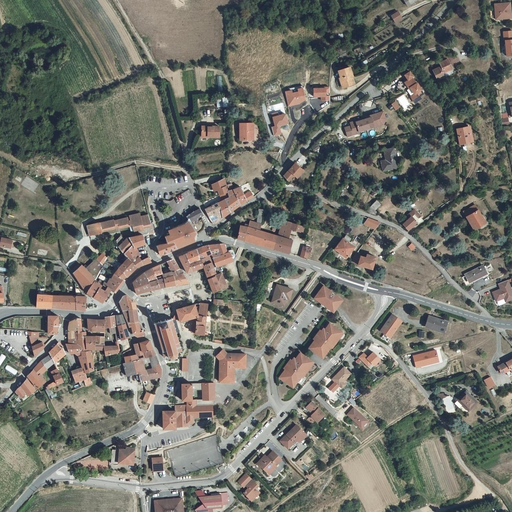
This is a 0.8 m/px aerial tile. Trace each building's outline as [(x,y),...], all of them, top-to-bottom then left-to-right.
[(510,2),(494,4),(496,20),(511,19),(510,2)] [(399,10),(392,14),(396,21),(403,18),(399,10)] [(511,31),(503,33),(504,42),(505,41),(507,57),(511,56),(511,31)] [(445,79),(443,74),(452,70),(447,60),(438,64),(440,68),(433,71),(438,82),(445,79)] [(351,85),(349,77),(352,77),(348,67),(337,71),(339,77),(337,78),(341,88),(351,85)] [(404,82),(398,81),(396,89),(405,91),(409,87),(414,94),(410,96),(414,102),(420,98),(419,96),(422,94),(420,90),(421,89),(416,83),(415,83),(411,77),(412,76),(408,71),(407,72),(403,75),(406,80),(404,82)] [(223,98),(218,98),(217,107),(229,107),(229,96),(223,96),(223,98)] [(351,126),(345,128),(348,137),(354,135),(353,132),(358,130),(359,132),(374,127),(373,124),(379,122),(380,126),(383,125),(385,120),(382,112),(371,116),(371,117),(367,119),(366,117),(364,118),(365,119),(351,124),(351,126)] [(507,115),(500,116),(502,126),(509,126),(507,115)] [(254,124),(241,124),(241,140),(254,140),(254,124)] [(457,129),(460,144),(474,141),(468,126),(457,129)] [(221,127),(202,127),(202,136),(220,136),(221,127)] [(386,159),(381,160),(382,170),(397,167),(395,147),(385,149),(386,159)] [(284,175),(288,180),(293,175),(294,174),(297,177),(303,170),(295,163),(292,166),(284,175)] [(227,192),(224,180),(224,179),(212,185),(214,191),(217,190),(219,195),(220,195),(227,192)] [(245,193),(240,186),(233,191),(241,205),(254,197),(250,190),(245,193)] [(227,198),(224,199),(231,212),(237,207),(241,205),(233,191),(227,192),(229,197),(227,198)] [(229,197),(227,192),(220,195),(222,201),(224,199),(227,198),(229,197)] [(223,218),(231,212),(224,199),(222,201),(218,202),(223,218)] [(369,208),(366,211),(372,213),(380,204),(376,200),(372,204),(369,208)] [(219,220),(223,218),(218,202),(205,209),(209,216),(216,213),(219,220)] [(486,222),(476,205),(464,211),(474,229),(486,222)] [(417,222),(418,223),(424,218),(421,215),(422,215),(415,208),(409,213),(411,216),(403,224),(409,230),(417,222)] [(204,214),(200,209),(194,212),(187,215),(190,220),(201,215),(204,214)] [(143,234),(154,232),(152,224),(149,214),(148,213),(140,215),(140,214),(130,217),(131,222),(130,222),(129,218),(119,221),(116,220),(101,223),(100,222),(88,224),(90,236),(103,233),(102,231),(104,231),(105,232),(106,230),(107,230),(108,231),(109,230),(109,229),(111,231),(112,229),(113,229),(115,230),(115,228),(116,228),(117,228),(120,228),(122,229),(122,227),(123,227),(125,228),(125,226),(127,226),(128,227),(129,225),(133,225),(133,227),(132,227),(134,234),(135,234),(136,236),(131,237),(131,235),(129,235),(129,237),(128,238),(125,240),(121,236),(116,242),(124,254),(128,258),(140,255),(141,254),(136,247),(145,243),(143,234)] [(368,218),(364,223),(375,229),(380,222),(368,218)] [(300,231),(302,226),(282,219),(279,228),(277,236),(275,244),(273,249),(288,253),(292,240),(288,239),(291,229),(300,231)] [(248,227),(259,230),(263,224),(262,224),(257,222),(249,220),(248,227)] [(168,235),(165,236),(168,242),(173,240),(177,247),(182,245),(182,244),(194,239),(194,237),(194,235),(195,234),(188,221),(183,226),(166,232),(168,235)] [(240,225),(239,230),(237,238),(244,240),(247,227),(240,225)] [(275,244),(277,236),(259,230),(248,227),(247,227),(244,240),(273,249),(275,244)] [(14,239),(1,237),(1,240),(0,243),(0,244),(13,247),(14,239)] [(344,239),(343,238),(335,249),(347,257),(355,247),(349,242),(344,239)] [(173,240),(168,242),(157,245),(160,255),(177,247),(173,240)] [(213,258),(216,267),(233,260),(230,255),(233,254),(232,251),(231,251),(229,248),(225,249),(223,243),(216,244),(221,255),(213,258)] [(211,254),(213,258),(221,255),(216,244),(206,245),(201,247),(196,249),(197,249),(200,258),(208,255),(211,254)] [(300,257),(307,259),(309,251),(310,252),(311,248),(304,245),(300,257)] [(186,253),(190,263),(201,259),(200,258),(197,249),(186,253)] [(351,262),(372,269),(376,257),(378,252),(371,250),(370,253),(363,250),(360,249),(351,262)] [(103,253),(97,259),(103,265),(107,257),(103,253)] [(187,273),(193,271),(190,263),(186,253),(179,256),(186,271),(187,273)] [(140,255),(128,258),(137,267),(151,262),(149,257),(148,257),(143,259),(142,258),(140,255)] [(204,267),(205,270),(213,267),(208,255),(200,258),(201,259),(204,267)] [(128,258),(122,264),(132,272),(137,267),(128,258)] [(85,268),(95,278),(97,277),(99,273),(101,269),(102,267),(103,265),(97,259),(85,268)] [(179,268),(172,259),(167,261),(175,271),(179,268)] [(201,259),(190,263),(193,271),(204,267),(201,259)] [(122,264),(119,268),(127,276),(129,275),(132,272),(122,264)] [(154,267),(151,268),(155,276),(162,273),(160,264),(157,265),(154,267)] [(487,275),(483,264),(466,273),(470,284),(487,275)] [(85,268),(82,265),(73,273),(86,293),(94,281),(95,278),(85,268)] [(100,271),(99,273),(107,277),(111,280),(114,274),(110,271),(102,267),(101,269),(100,271)] [(207,276),(216,272),(213,267),(205,270),(207,276)] [(119,268),(114,274),(123,278),(127,276),(119,268)] [(145,272),(149,283),(157,281),(156,278),(155,276),(151,268),(149,270),(145,272)] [(171,273),(162,275),(162,276),(163,279),(173,275),(177,274),(175,271),(171,273)] [(151,289),(149,283),(145,272),(142,274),(138,277),(132,284),(134,285),(136,293),(143,291),(151,289)] [(173,275),(163,279),(165,287),(189,282),(184,275),(182,272),(177,274),(173,275)] [(105,281),(107,277),(99,273),(97,277),(105,281)] [(227,286),(221,273),(219,274),(208,279),(213,292),(227,286)] [(111,280),(108,288),(110,289),(116,292),(125,279),(123,278),(114,274),(111,280)] [(495,301),(504,297),(505,301),(511,298),(511,292),(507,280),(498,283),(500,288),(492,292),(495,301)] [(86,293),(94,298),(102,285),(94,281),(86,293)] [(151,289),(159,288),(157,281),(149,283),(151,289)] [(102,302),(110,289),(108,288),(102,285),(94,298),(102,302)] [(290,289),(277,285),(272,302),(283,305),(286,297),(287,298),(290,289)] [(323,286),(315,296),(319,299),(317,301),(329,310),(330,308),(334,311),(342,301),(323,286)] [(37,306),(51,306),(51,295),(37,294),(37,306)] [(76,305),(76,296),(51,295),(51,306),(57,307),(76,309),(76,305)] [(120,301),(128,323),(138,321),(136,308),(129,309),(126,295),(122,296),(120,301)] [(126,295),(129,309),(136,308),(134,301),(126,295)] [(86,296),(84,296),(76,296),(76,305),(76,309),(85,309),(86,296)] [(208,304),(200,303),(198,317),(206,316),(208,304)] [(191,319),(198,317),(197,314),(196,311),(194,304),(176,309),(180,321),(191,319)] [(58,315),(49,315),(48,332),(57,333),(58,325),(58,315)] [(105,319),(105,326),(116,326),(118,325),(116,315),(105,316),(105,319)] [(122,315),(116,315),(118,325),(125,323),(123,316),(122,315)] [(402,321),(392,315),(381,330),(384,333),(390,337),(402,321)] [(194,331),(204,334),(206,316),(198,317),(195,328),(194,331)] [(447,322),(429,316),(425,327),(443,333),(447,322)] [(177,352),(183,351),(177,332),(173,319),(172,317),(153,324),(163,356),(164,357),(169,355),(169,356),(170,357),(171,358),(172,358),(173,359),(175,358),(176,358),(177,357),(177,356),(178,355),(178,354),(177,352)] [(73,327),(77,327),(77,318),(70,321),(70,323),(69,329),(69,338),(74,337),(73,327)] [(88,318),(89,330),(105,329),(105,326),(105,319),(96,319),(88,318)] [(140,330),(138,321),(128,323),(129,325),(131,332),(132,331),(135,335),(138,336),(144,335),(143,330),(140,330)] [(127,330),(125,323),(118,325),(120,331),(120,333),(121,340),(129,337),(127,330)] [(337,337),(341,332),(329,323),(324,329),(323,328),(321,331),(318,334),(315,339),(308,348),(319,356),(323,351),(325,353),(330,347),(335,340),(337,341),(339,338),(337,337)] [(82,332),(82,327),(77,327),(73,327),(74,337),(78,337),(78,344),(87,341),(86,335),(86,331),(82,332)] [(390,337),(384,333),(381,337),(387,341),(390,337)] [(44,347),(42,343),(36,344),(35,342),(36,336),(29,335),(32,346),(35,356),(44,347)] [(95,348),(96,343),(96,336),(86,335),(87,341),(87,348),(95,348)] [(149,340),(140,342),(143,350),(152,348),(149,340)] [(87,348),(87,341),(78,344),(68,344),(66,344),(69,351),(70,353),(76,351),(81,349),(86,348),(87,348)] [(51,355),(63,347),(59,342),(49,351),(50,354),(51,355)] [(137,354),(125,356),(126,362),(146,357),(143,350),(140,342),(134,343),(137,354)] [(106,355),(119,351),(118,345),(105,346),(105,349),(106,355)] [(51,355),(55,362),(66,354),(63,347),(51,355)] [(81,349),(76,351),(78,356),(87,350),(87,348),(86,348),(81,349)] [(152,348),(143,350),(146,357),(148,357),(155,355),(152,348)] [(87,350),(78,356),(83,367),(84,367),(85,372),(93,369),(91,349),(87,350)] [(223,349),(220,352),(216,355),(220,360),(220,382),(234,382),(234,366),(245,366),(245,360),(245,353),(228,353),(223,349)] [(439,361),(436,350),(413,356),(416,366),(439,361)] [(294,356),(292,358),(290,361),(284,368),(278,377),(290,385),(294,381),(295,382),(300,376),(305,369),(308,371),(310,368),(307,366),(311,361),(300,352),(295,357),(294,356)] [(363,352),(358,357),(367,366),(370,362),(373,365),(379,359),(372,352),(367,356),(363,352)] [(50,354),(45,358),(49,367),(55,362),(51,355),(50,354)] [(155,355),(148,357),(149,358),(152,369),(160,366),(155,355)] [(142,359),(149,358),(148,357),(146,357),(126,362),(123,363),(125,370),(126,376),(131,374),(140,372),(145,370),(142,359)] [(47,369),(49,367),(45,358),(42,360),(41,361),(44,365),(47,369)] [(34,369),(39,376),(47,369),(44,365),(41,361),(39,363),(34,369)] [(49,367),(54,376),(60,372),(55,362),(49,367)] [(506,362),(500,365),(505,374),(510,371),(510,370),(506,362)] [(141,378),(142,380),(161,376),(161,369),(160,366),(152,369),(145,370),(140,372),(141,378)] [(351,374),(344,366),(337,373),(339,375),(337,377),(335,375),(331,379),(339,387),(340,386),(344,382),(351,374)] [(72,370),(76,381),(84,379),(87,377),(85,372),(84,367),(83,367),(72,370)] [(34,383),(37,388),(44,383),(39,376),(34,369),(28,375),(34,383)] [(57,384),(64,381),(60,372),(54,376),(57,384)] [(89,376),(87,377),(84,379),(85,384),(86,386),(92,384),(89,376)] [(492,377),(484,380),(488,388),(496,384),(492,377)] [(19,387),(15,391),(20,397),(25,392),(28,395),(35,389),(27,378),(19,387)] [(46,388),(54,385),(51,378),(44,383),(37,388),(40,392),(45,389),(46,388)] [(187,400),(192,400),(192,391),(203,391),(203,401),(195,401),(192,403),(188,403),(186,405),(213,404),(214,404),(214,383),(182,384),(181,400),(187,400)] [(466,391),(457,400),(469,411),(477,402),(466,391)] [(150,403),(154,395),(146,392),(143,400),(150,403)] [(325,414),(312,401),(305,407),(312,413),(313,413),(314,414),(312,417),(315,420),(317,421),(325,414)] [(213,416),(213,404),(186,405),(187,422),(191,422),(193,420),(193,417),(213,416)] [(174,406),(174,411),(175,417),(177,417),(177,421),(175,421),(175,426),(187,426),(187,422),(186,405),(174,406)] [(367,420),(353,407),(347,414),(354,420),(361,427),(367,420)] [(175,428),(175,426),(175,421),(177,421),(177,417),(175,417),(174,411),(162,411),(162,429),(175,428)] [(361,427),(354,420),(353,421),(362,430),(370,422),(367,420),(361,427)] [(296,422),(280,438),(290,449),(306,433),(296,422)] [(133,448),(125,447),(125,449),(119,449),(119,450),(112,450),(110,464),(110,465),(111,465),(112,466),(114,465),(115,465),(116,464),(117,464),(118,463),(132,464),(133,448)] [(268,471),(270,468),(272,470),(277,466),(275,464),(281,458),(273,450),(264,459),(261,457),(256,463),(268,474),(269,473),(268,471)] [(162,456),(152,457),(153,470),(163,469),(162,456)] [(255,482),(245,473),(238,480),(244,486),(246,484),(249,487),(245,491),(253,500),(261,492),(253,484),(255,482)] [(203,495),(197,495),(202,502),(206,507),(211,507),(221,506),(221,503),(220,494),(209,495),(206,498),(203,495)] [(155,511),(178,511),(182,511),(181,499),(154,501),(155,511)] [(201,503),(194,508),(196,511),(207,511),(205,508),(201,503)]
